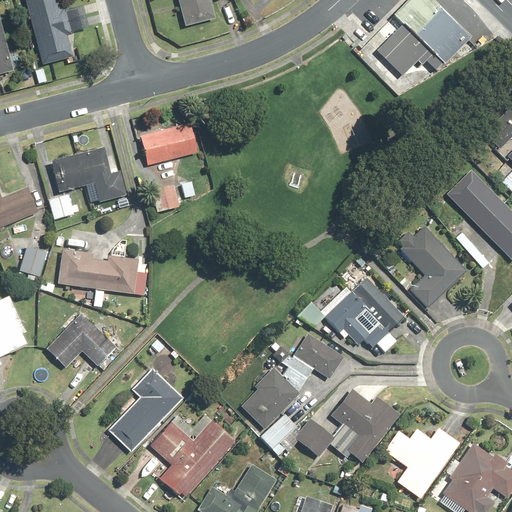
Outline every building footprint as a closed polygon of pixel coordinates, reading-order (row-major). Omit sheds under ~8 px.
[(60,0),(26,0),(44,66),(76,58),(60,0)] [(211,0),(178,0),(185,26),(216,18),(211,0)] [(466,36),(432,0),(408,0),(395,13),(404,21),(378,46),(408,77),(434,53),(441,60),(466,36)] [(0,15),(0,72),(15,69),(0,15)] [(45,67),(35,70),(39,85),(49,82),(45,67)] [(511,109),(489,134),(511,156),(511,109)] [(191,121),(140,134),(148,165),(200,152),(191,121)] [(106,146),(52,160),(60,189),(94,180),(100,201),(126,194),(120,172),(114,173),(106,146)] [(511,207),(471,167),(446,192),(511,257),(511,207)] [(511,171),(502,182),(511,192),(511,171)] [(0,180),(0,228),(43,211),(31,183),(6,194),(0,180)] [(174,185),(152,192),(158,213),(180,207),(174,185)] [(70,189),(48,195),(54,221),(77,215),(70,189)] [(409,288),(428,308),(469,268),(420,219),(395,244),(424,273),(409,288)] [(91,231),(70,229),(69,239),(90,241),(91,231)] [(25,244),(19,271),(41,275),(47,249),(25,244)] [(62,248),(57,283),(144,294),(149,260),(62,248)] [(313,298),(299,313),(317,331),(328,320),(356,348),(364,340),(382,358),(415,325),(366,276),(329,313),(313,298)] [(104,291),(96,290),(94,307),(103,308),(104,291)] [(35,343),(14,292),(0,297),(0,364),(4,363),(1,357),(35,343)] [(81,310),(46,346),(67,367),(82,352),(87,357),(108,336),(81,310)] [(308,330),(291,354),(328,380),(345,355),(308,330)] [(158,339),(151,346),(160,355),(167,348),(158,339)] [(108,428),(132,451),(185,396),(153,366),(131,388),(139,396),(108,428)] [(276,369),(240,404),(264,429),(300,393),(276,369)] [(313,416),(294,440),(318,458),(330,443),(360,466),(404,410),(385,395),(376,406),(352,387),(323,424),(313,416)] [(160,478),(185,499),(237,440),(214,419),(195,440),(173,420),(151,445),(173,464),(160,478)] [(396,482),(422,499),(462,440),(440,426),(433,437),(417,426),(411,435),(400,427),(385,449),(408,464),(396,482)] [(511,466),(476,442),(440,494),(466,511),(485,511),(500,491),(509,497),(511,492),(511,466)] [(219,478),(198,507),(204,511),(266,511),(286,485),(253,462),(234,489),(219,478)] [(302,492),(295,511),(330,511),(334,503),(302,492)] [(344,500),(339,511),(362,511),(364,508),(344,500)]
